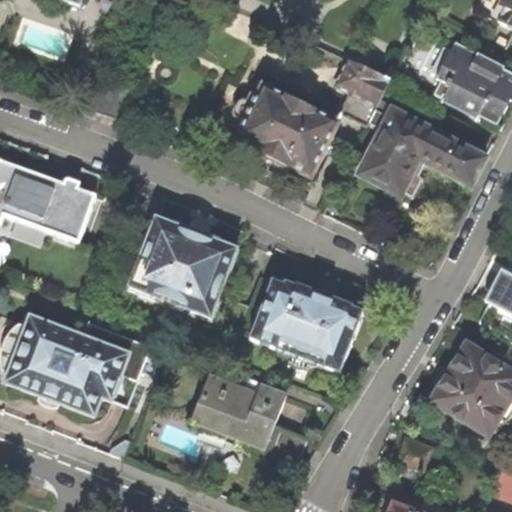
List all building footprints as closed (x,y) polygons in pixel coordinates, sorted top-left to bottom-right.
[(511,0),(509,0),(497,23),(511,30),(511,0)] [(481,114),(504,126),(511,110),(511,78),(502,74),(503,71),(455,46),(436,82),(450,89),(443,102),(478,120),(481,114)] [(368,128),(370,125),(388,90),(391,81),(349,62),(339,88),(352,94),(341,115),(368,128)] [(95,119),(97,115),(121,123),(132,92),(107,84),(105,91),(85,83),(75,112),(95,119)] [(291,169),(311,178),(337,126),(264,89),(259,98),(251,94),(246,102),(238,104),(233,112),(237,120),(233,129),(241,133),(237,143),(256,152),(253,160),(269,168),(288,176),(291,169)] [(414,175),(420,162),(472,189),(487,160),(404,118),(412,102),(388,90),(370,125),(383,132),(360,177),(384,190),(402,199),(404,195),(414,200),(424,181),(414,175)] [(4,216),(79,244),(96,198),(78,191),(80,186),(71,182),(66,185),(65,187),(56,183),(21,171),(4,216)] [(212,321),(239,251),(221,244),(222,242),(195,232),(176,225),(176,227),(157,220),(130,290),(156,300),(161,290),(160,289),(161,287),(190,298),(189,300),(188,300),(184,310),(212,321)] [(511,277),(506,274),(492,304),(481,324),(511,340),(511,277)] [(252,341),(341,376),(365,315),(353,310),(354,309),(332,300),(322,296),(300,288),(300,290),(287,285),(286,287),(275,283),(252,341)] [(324,292),(322,296),(332,300),(333,295),(328,294),(324,292)] [(76,423),(93,429),(101,410),(109,413),(128,364),(28,326),(1,395),(76,423)] [(432,404),(489,439),(511,401),(511,374),(468,346),(454,368),(451,367),(448,372),(443,380),(445,382),(432,404)] [(212,377),(193,423),(300,464),(309,440),(275,428),(279,417),(287,397),(263,387),(259,395),(212,377)] [(408,440),(400,464),(426,473),(433,450),(408,440)] [(511,468),(502,465),(491,493),(511,500),(511,468)] [(417,511),(420,507),(397,498),(392,511),(382,511),(380,511),(379,511),(417,511)]
